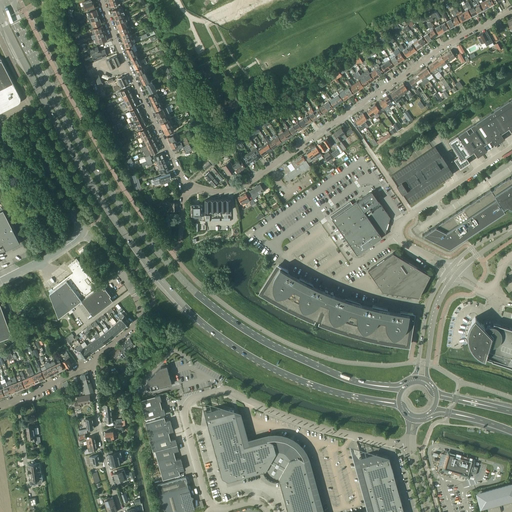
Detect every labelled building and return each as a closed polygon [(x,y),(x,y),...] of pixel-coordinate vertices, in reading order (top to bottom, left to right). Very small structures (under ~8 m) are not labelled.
[(95,8),(93,2),(92,2),(91,0),(87,0),(85,1),(84,0),(69,0),(64,3),(65,6),(79,1),(80,3),(82,2),(85,11),(95,8)] [(482,10),(479,3),(478,2),(479,2),(477,0),(473,0),(474,1),(471,2),(473,6),(478,13),(480,12),(480,11),(482,10)] [(489,7),(485,0),(484,0),(482,1),(481,0),(480,0),(479,0),(477,0),(479,2),(479,1),(484,9),(485,9),(486,9),(487,8),(487,7),(489,7)] [(455,13),(459,12),(457,8),(453,10),(450,4),(448,5),(452,11),(451,12),(453,15),(456,14),(455,13)] [(478,13),(473,6),(469,9),(472,16),(475,14),(476,14),(478,13)] [(153,25),(150,15),(149,16),(146,7),(143,8),(145,12),(147,17),(145,17),(147,22),(149,21),(150,26),(153,25)] [(467,9),(462,12),(466,19),(468,18),(469,18),(470,17),(471,16),(467,9)] [(435,16),(432,10),(427,12),(428,14),(426,15),(428,19),(435,16)] [(125,16),(124,14),(124,13),(123,11),(114,15),(114,16),(114,17),(115,19),(115,20),(125,16)] [(462,12),(457,15),(461,22),(462,21),(463,21),(464,20),(465,20),(466,19),(462,12)] [(455,26),(451,18),(448,20),(445,13),(442,15),(445,21),(446,21),(450,28),(452,27),(453,27),(455,26)] [(456,15),(451,18),(455,26),(457,25),(457,24),(460,22),(456,15)] [(127,20),(126,18),(125,19),(125,16),(115,20),(115,21),(116,23),(117,24),(127,20)] [(101,23),(101,22),(101,21),(100,19),(92,21),(90,22),(91,25),(92,27),(101,23)] [(127,20),(117,24),(118,26),(117,26),(118,28),(119,28),(119,29),(126,26),(126,23),(128,22),(127,20)] [(437,35),(433,29),(434,28),(430,22),(429,23),(429,24),(429,25),(428,25),(430,28),(427,30),(428,32),(433,39),(435,37),(437,35)] [(445,22),(439,24),(444,32),(446,31),(446,30),(448,29),(445,22)] [(410,30),(406,24),(401,27),(404,32),(407,30),(408,31),(410,30)] [(434,27),(438,34),(439,35),(441,34),(441,33),(442,33),(444,32),(439,24),(434,27)] [(104,30),(104,29),(103,28),(103,27),(102,25),(92,29),(94,34),(104,30)] [(130,30),(121,33),(121,35),(122,38),(130,35),(129,32),(131,32),(130,30)] [(492,42),(486,31),(480,35),(480,34),(478,35),(478,36),(477,36),(483,47),(487,45),(488,45),(488,44),(492,42)] [(431,40),(433,39),(428,32),(423,35),(428,42),(430,40),(431,40)] [(106,35),(98,38),(99,40),(97,41),(97,43),(107,40),(107,38),(107,37),(106,36),(106,35)] [(427,43),(422,36),(417,39),(422,46),(424,45),(424,44),(427,43)] [(422,46),(417,39),(415,37),(412,39),(413,40),(414,42),(413,43),(417,49),(420,47),(420,48),(422,46)] [(134,39),(124,43),(125,44),(124,44),(125,47),(126,47),(126,48),(134,44),(133,41),(135,41),(134,39)] [(495,44),(497,50),(498,50),(503,47),(500,41),(495,44)] [(412,54),(407,47),(404,49),(401,44),(398,47),(403,53),(404,52),(407,56),(409,55),(410,55),(412,54)] [(412,44),(407,47),(412,54),(414,52),(416,50),(412,44)] [(132,46),(125,49),(126,52),(126,54),(127,54),(134,51),(132,46)] [(400,52),(395,55),(400,62),(402,60),(404,58),(401,54),(403,53),(398,47),(397,48),(400,52)] [(105,49),(99,51),(92,54),(94,60),(101,57),(105,56),(107,55),(105,49)] [(448,51),(446,53),(450,60),(455,56),(451,50),(449,51),(448,51)] [(134,51),(127,54),(127,55),(128,57),(129,57),(130,59),(137,56),(134,51)] [(393,53),(389,56),(395,65),(397,63),(397,64),(400,62),(395,55),(393,53)] [(446,53),(441,56),(446,63),(450,60),(446,53)] [(120,65),(117,56),(106,60),(110,69),(120,65)] [(139,61),(137,56),(130,59),(131,61),(130,62),(131,64),(132,64),(139,61)] [(441,56),(437,59),(442,66),(446,63),(441,56)] [(0,112),(18,103),(17,101),(18,101),(19,99),(18,98),(20,97),(1,60),(1,59),(0,59),(0,58),(0,112)] [(365,66),(370,63),(367,59),(362,61),(363,62),(361,63),(364,68),(365,66)] [(389,59),(385,62),(390,69),(392,67),(394,65),(389,59)] [(437,59),(432,63),(437,69),(442,66),(437,59)] [(210,60),(198,66),(202,74),(203,73),(205,78),(216,72),(210,60)] [(139,61),(132,64),(132,65),(133,67),(134,69),(142,66),(139,61)] [(385,62),(380,65),(385,72),(387,70),(387,71),(390,69),(385,62)] [(384,72),(379,66),(378,63),(373,67),(375,69),(379,76),(382,74),(384,72)] [(438,71),(437,69),(432,63),(430,64),(430,65),(428,66),(430,69),(428,70),(431,74),(433,72),(434,74),(438,71)] [(142,67),(135,70),(136,72),(136,73),(136,74),(137,75),(145,72),(142,67)] [(431,74),(428,70),(427,68),(425,69),(424,69),(422,70),(426,77),(431,74)] [(375,69),(370,72),(374,79),(376,77),(377,78),(379,76),(375,69)] [(374,79),(369,73),(370,73),(367,70),(363,73),(364,76),(369,83),(372,81),(371,81),(374,79)] [(419,72),(419,73),(418,74),(422,80),(426,77),(422,70),(419,72)] [(145,72),(137,75),(137,76),(138,78),(139,78),(140,80),(147,76),(145,72)] [(369,83),(364,76),(363,73),(360,75),(358,72),(355,74),(358,78),(359,78),(360,79),(364,86),(366,84),(367,85),(369,83)] [(363,86),(358,78),(355,74),(355,73),(352,74),(357,81),(354,83),(359,90),(362,88),(362,87),(363,86)] [(100,74),(94,76),(97,84),(103,82),(100,74)] [(415,75),(413,77),(417,83),(420,81),(423,86),(425,85),(422,80),(418,74),(416,75),(415,75)] [(123,88),(123,87),(128,84),(124,76),(119,78),(122,85),(118,87),(117,86),(113,87),(115,92),(123,88)] [(147,76),(140,80),(141,82),(140,83),(141,84),(142,84),(142,85),(149,81),(147,76)] [(413,77),(410,79),(408,81),(413,87),(417,83),(413,77)] [(359,90),(354,83),(351,85),(348,80),(346,81),(346,80),(343,82),(346,86),(349,84),(355,92),(357,91),(359,90)] [(152,81),(145,85),(150,93),(156,89),(152,81)] [(401,85),(399,87),(403,93),(408,90),(404,84),(402,85),(401,85)] [(117,98),(121,96),(130,92),(130,90),(129,88),(128,88),(128,87),(118,92),(120,95),(117,97),(117,98)] [(349,97),(344,90),(342,87),(337,91),(339,93),(344,100),(346,98),(346,99),(349,97)] [(349,87),(344,90),(349,97),(351,95),(353,93),(349,87)] [(403,93),(399,87),(394,90),(399,97),(403,93)] [(400,99),(399,97),(394,90),(392,92),(392,93),(390,94),(396,102),(400,99)] [(343,100),(339,94),(337,91),(332,94),(334,97),(339,104),(341,102),(343,100)] [(133,96),(132,96),(132,95),(132,94),(131,93),(130,92),(121,96),(121,97),(119,98),(118,99),(119,101),(121,101),(123,100),(122,99),(124,98),(125,100),(133,96)] [(157,98),(160,97),(157,92),(148,96),(149,99),(149,101),(150,101),(157,98)] [(437,92),(433,95),(438,103),(442,100),(437,92)] [(391,101),(388,97),(387,95),(383,98),(387,104),(389,107),(391,106),(395,103),(393,100),(391,101)] [(123,106),(135,101),(134,99),(133,97),(133,96),(125,100),(126,103),(120,106),(121,107),(123,106)] [(236,96),(226,101),(225,99),(217,103),(220,108),(219,109),(223,118),(229,115),(231,114),(229,109),(240,104),(236,96)] [(153,106),(162,102),(160,97),(157,98),(150,101),(150,102),(151,104),(152,104),(153,106)] [(336,105),(339,104),(334,97),(329,100),(334,107),(336,105)] [(387,104),(383,98),(378,101),(379,103),(378,104),(381,109),(382,111),(384,109),(385,110),(389,107),(387,104)] [(511,103),(510,100),(501,106),(511,122),(511,103)] [(137,105),(137,104),(136,103),(135,102),(135,101),(123,106),(121,107),(122,110),(128,107),(129,109),(137,105)] [(323,114),(318,108),(317,106),(314,101),(312,102),(315,107),(316,109),(314,111),(318,117),(323,114)] [(328,101),(324,104),(328,110),(333,107),(328,101)] [(162,108),(161,105),(163,104),(162,102),(153,106),(154,108),(153,109),(154,111),(155,111),(162,108)] [(323,114),(328,110),(324,104),(319,107),(323,114)] [(381,109),(378,104),(376,105),(375,104),(371,107),(377,116),(379,114),(377,112),(381,109)] [(165,114),(172,111),(171,108),(170,108),(169,105),(155,112),(158,118),(165,114)] [(511,132),(511,122),(501,106),(492,112),(505,131),(509,128),(511,132)] [(140,112),(139,110),(139,109),(139,108),(138,108),(138,107),(128,112),(130,115),(131,116),(140,112)] [(377,116),(371,107),(366,110),(365,111),(369,118),(371,116),(373,119),(377,116)] [(318,117),(314,111),(313,111),(311,109),(308,112),(309,114),(313,121),(318,117)] [(369,118),(365,111),(363,113),(358,116),(363,122),(367,127),(369,126),(366,123),(364,121),(369,118)] [(142,116),(142,115),(141,113),(140,112),(131,116),(132,119),(134,118),(135,120),(142,116)] [(501,134),(505,131),(492,112),(484,118),(500,142),(504,139),(501,134)] [(165,114),(158,118),(160,123),(168,119),(165,114)] [(308,115),(303,118),(308,124),(312,121),(308,115)] [(135,125),(144,121),(144,119),(144,118),(143,117),(142,117),(142,116),(135,120),(133,121),(135,125)] [(363,122),(358,116),(354,119),(358,125),(361,123),(363,126),(362,126),(364,130),(367,128),(367,127),(363,122)] [(303,128),(308,124),(303,118),(299,121),(303,128)] [(495,145),(500,142),(484,118),(475,123),(488,143),(492,140),(495,145)] [(171,119),(160,124),(163,129),(171,125),(170,122),(172,121),(171,119)] [(147,125),(146,125),(147,124),(146,122),(145,122),(144,121),(135,125),(132,127),(132,129),(136,127),(137,130),(147,125)] [(302,128),(298,122),(293,125),(297,131),(302,128)] [(483,145),(488,143),(475,123),(470,127),(474,132),(470,134),(466,129),(482,153),(487,150),(483,145)] [(171,125),(163,129),(165,134),(174,130),(171,125)] [(293,135),(297,131),(293,125),(288,128),(293,135)] [(150,132),(149,130),(149,128),(148,128),(148,127),(139,132),(140,134),(141,137),(150,132)] [(341,128),(333,133),(339,141),(342,139),(340,136),(345,133),(341,128)] [(288,129),(283,132),(287,138),(292,135),(288,129)] [(477,157),(482,153),(466,129),(457,135),(470,154),(474,152),(477,157)] [(283,132),(282,130),(278,133),(279,135),(278,135),(283,141),(287,138),(283,132)] [(143,141),(152,136),(152,135),(151,134),(151,133),(150,132),(141,137),(143,141)] [(178,138),(175,132),(173,133),(170,135),(167,137),(168,139),(168,140),(169,142),(176,139),(178,138)] [(325,138),(322,140),(327,147),(336,141),(332,134),(331,135),(328,137),(327,137),(325,138)] [(466,157),(470,154),(457,135),(448,141),(458,156),(454,159),(460,168),(469,162),(466,157)] [(145,146),(154,141),(154,139),(153,137),(152,137),(152,136),(143,141),(145,146)] [(176,139),(169,142),(173,150),(174,150),(180,147),(182,146),(186,153),(192,150),(186,136),(183,138),(183,139),(181,140),(181,141),(177,143),(176,139)] [(278,136),(273,139),(277,145),(282,142),(278,136)] [(272,148),(277,145),(273,139),(268,142),(272,148)] [(317,144),(322,151),(327,147),(322,140),(319,142),(319,143),(317,144)] [(339,143),(340,145),(343,150),(347,147),(344,143),(342,140),(339,143)] [(157,145),(156,145),(156,144),(156,143),(155,142),(154,141),(145,146),(143,147),(144,149),(146,148),(147,150),(157,145)] [(267,143),(263,146),(267,152),(272,149),(267,143)] [(155,152),(159,150),(158,148),(158,146),(157,146),(157,145),(147,150),(148,153),(146,154),(147,156),(149,155),(150,154),(155,152)] [(315,145),(311,149),(315,155),(320,152),(315,145)] [(262,155),(267,152),(263,146),(258,149),(262,155)] [(398,187),(401,191),(402,194),(403,193),(402,193),(403,193),(409,203),(442,180),(444,183),(445,183),(440,175),(446,172),(451,179),(449,176),(453,173),(447,163),(447,164),(447,163),(446,161),(443,157),(441,155),(435,146),(391,175),(397,185),(396,185),(398,187)] [(256,148),(248,153),(254,161),(259,158),(258,156),(260,154),(258,151),(256,149),(256,148)] [(303,155),(308,162),(316,157),(315,155),(311,149),(306,152),(307,153),(303,155)] [(248,152),(243,156),(244,158),(249,165),(254,161),(248,153),(248,152)] [(216,163),(213,159),(214,158),(211,154),(205,158),(209,160),(213,165),(216,163)] [(301,162),(305,160),(302,155),(291,163),(295,168),(298,166),(302,163),(301,162)] [(145,158),(139,160),(140,163),(141,163),(143,166),(148,164),(145,158)] [(222,166),(228,175),(235,169),(237,172),(242,169),(243,169),(245,168),(245,167),(240,159),(232,165),(230,160),(222,166)] [(302,171),(302,172),(310,167),(310,166),(305,160),(301,162),(302,163),(298,166),(302,171)] [(295,168),(284,176),(288,181),(290,179),(290,180),(302,171),(298,166),(295,168)] [(209,181),(219,173),(214,167),(205,175),(209,181)] [(155,184),(171,179),(170,173),(154,179),(151,179),(151,180),(152,184),(153,184),(155,184)] [(219,173),(209,181),(214,186),(223,179),(219,173)] [(137,174),(130,176),(134,190),(141,188),(137,174)] [(498,215),(504,211),(505,211),(504,208),(508,206),(510,207),(511,207),(511,174),(511,175),(511,176),(510,178),(509,177),(506,179),(505,179),(505,180),(504,181),(504,180),(503,181),(500,183),(499,183),(499,184),(498,185),(498,184),(497,185),(494,187),(494,188),(491,190),(490,188),(489,189),(490,190),(484,193),(483,194),(482,195),(481,195),(479,196),(478,197),(477,198),(476,198),(476,199),(470,203),(470,202),(469,203),(463,207),(462,207),(462,208),(461,209),(461,208),(460,209),(458,210),(457,211),(458,211),(456,212),(456,211),(455,212),(450,216),(449,216),(448,217),(449,217),(443,221),(442,221),(441,221),(442,222),(440,222),(439,223),(440,223),(438,224),(437,224),(437,225),(436,226),(436,225),(435,226),(429,230),(422,234),(425,236),(431,241),(433,239),(435,241),(435,240),(449,247),(450,248),(450,247),(456,243),(457,243),(457,242),(463,238),(463,239),(464,238),(470,234),(471,234),(471,233),(476,229),(477,230),(478,229),(483,225),(484,225),(485,224),(484,224),(490,220),(491,221),(492,220),(491,219),(497,216),(498,215)] [(257,185),(254,186),(259,194),(265,190),(263,188),(266,187),(263,182),(260,184),(260,183),(257,185)] [(251,193),(250,194),(253,199),(252,199),(253,199),(255,198),(254,197),(259,194),(254,186),(252,188),(250,190),(251,193)] [(339,214),(332,218),(353,247),(352,248),(355,252),(355,251),(357,253),(381,236),(385,234),(387,228),(389,223),(388,223),(390,217),(372,191),(339,214)] [(242,205),(249,201),(245,193),(238,197),(242,205)] [(178,201),(172,201),(172,200),(168,200),(168,206),(166,206),(166,208),(168,208),(168,211),(178,211),(178,201)] [(0,245),(2,244),(4,243),(7,248),(10,246),(10,248),(20,243),(15,234),(15,233),(3,210),(0,211),(0,245)] [(430,274),(407,260),(393,252),(368,270),(383,291),(419,297),(430,274)] [(81,300),(98,286),(77,258),(68,264),(74,273),(74,274),(72,273),(70,276),(68,275),(66,279),(64,278),(63,282),(61,283),(59,282),(53,287),(53,289),(49,292),(58,317),(81,300)] [(400,312),(396,311),(387,309),(387,308),(372,305),(372,306),(368,305),(360,303),(360,302),(345,297),(345,298),(333,294),(333,292),(331,291),(330,292),(327,291),(328,290),(325,289),(325,290),(321,289),(317,287),(313,285),(313,284),(307,281),(299,277),(299,278),(295,276),(291,274),(288,272),(288,271),(278,265),(261,292),(273,299),(284,306),(290,309),(296,312),(303,315),(307,317),(311,318),(315,320),(317,320),(319,321),(319,322),(323,323),(331,326),(347,332),(362,336),(378,339),(393,342),(408,345),(413,312),(400,310),(400,312)] [(87,308),(108,292),(105,288),(104,289),(101,285),(98,286),(81,300),(87,308)] [(93,316),(113,300),(110,296),(111,295),(108,292),(87,308),(93,316)] [(0,340),(12,336),(5,317),(0,304),(0,340)] [(126,325),(130,322),(124,315),(120,319),(126,325)] [(467,332),(467,336),(468,341),(469,345),(469,344),(469,345),(470,346),(471,348),(474,351),(477,354),(481,356),(480,356),(484,358),(485,358),(485,357),(491,359),(491,360),(506,365),(511,366),(511,328),(511,327),(509,327),(509,328),(503,326),(503,325),(501,324),(501,325),(493,322),(493,324),(490,324),(488,325),(486,325),(484,327),(480,322),(475,317),(471,321),(469,324),(468,328),(467,332)] [(126,325),(120,319),(116,322),(122,329),(126,325)] [(118,332),(122,329),(116,322),(112,325),(118,332)] [(114,335),(118,332),(112,325),(108,329),(114,335)] [(110,339),(114,335),(108,329),(104,332),(110,339)] [(105,343),(110,339),(104,332),(100,336),(105,343)] [(100,346),(105,343),(100,336),(95,339),(100,346)] [(96,349),(100,346),(95,339),(91,341),(96,349)] [(92,352),(96,349),(91,341),(87,344),(92,352)] [(120,345),(119,346),(124,352),(126,355),(129,352),(127,349),(123,343),(120,345)] [(88,355),(92,352),(87,344),(83,347),(88,355)] [(84,358),(88,355),(83,347),(79,350),(84,358)] [(118,347),(108,354),(111,357),(113,356),(115,358),(119,355),(122,359),(126,356),(124,353),(123,353),(122,352),(121,350),(118,347)] [(73,362),(66,351),(62,353),(64,357),(65,359),(62,361),(66,368),(71,365),(71,364),(73,362)] [(64,369),(59,359),(58,357),(56,358),(57,360),(57,361),(58,363),(56,364),(59,371),(60,371),(62,370),(63,369),(64,369)] [(51,361),(49,362),(50,364),(55,373),(56,373),(56,372),(57,373),(59,372),(59,371),(56,364),(53,365),(51,361)] [(50,364),(45,366),(47,369),(50,375),(51,375),(53,374),(54,374),(55,373),(50,364)] [(40,380),(37,373),(34,374),(30,365),(28,366),(29,369),(31,372),(35,382),(36,382),(37,382),(39,381),(40,380)] [(151,389),(167,385),(166,383),(171,382),(171,384),(172,383),(171,381),(173,380),(172,377),(170,377),(170,375),(168,369),(167,365),(160,367),(149,379),(148,379),(148,380),(147,381),(147,382),(148,385),(148,384),(150,384),(151,389)] [(50,375),(47,369),(45,370),(44,367),(41,368),(46,378),(47,377),(48,377),(50,376),(50,375)] [(31,385),(27,377),(25,378),(24,376),(22,371),(19,372),(26,387),(27,386),(28,386),(30,385),(31,385)] [(81,380),(89,377),(88,373),(81,375),(80,376),(77,377),(78,381),(81,380)] [(25,387),(20,375),(18,376),(16,377),(18,381),(17,382),(20,389),(21,389),(23,388),(25,387)] [(15,377),(10,379),(11,381),(15,391),(16,391),(16,390),(17,391),(19,390),(19,389),(20,389),(17,382),(15,377)] [(11,393),(8,385),(6,386),(3,381),(1,382),(6,395),(7,394),(8,394),(10,394),(10,393),(11,393)] [(89,394),(78,396),(78,401),(74,401),(76,408),(80,408),(80,404),(91,402),(89,394)] [(145,419),(159,415),(165,414),(163,408),(162,408),(160,400),(161,400),(160,394),(140,400),(145,419)] [(244,446),(234,411),(204,411),(222,477),(228,481),(261,472),(265,470),(276,453),(275,451),(273,443),(267,440),(244,446)] [(148,431),(172,425),(170,419),(165,420),(164,416),(145,422),(148,431)] [(92,418),(85,419),(87,429),(94,428),(92,418)] [(33,428),(33,425),(26,426),(28,438),(33,438),(33,441),(36,440),(40,439),(39,436),(36,437),(34,427),(33,428)] [(150,441),(169,436),(168,432),(173,431),(172,425),(148,431),(150,441)] [(106,442),(112,441),(112,437),(114,437),(113,430),(105,432),(105,433),(105,435),(106,442)] [(87,444),(95,442),(94,435),(89,436),(89,438),(86,439),(87,444)] [(153,451),(177,444),(175,438),(171,440),(169,436),(150,441),(153,451)] [(95,442),(87,444),(88,449),(91,448),(91,450),(97,449),(95,442)] [(157,460),(175,455),(174,451),(179,450),(177,444),(153,451),(155,450),(157,460)] [(118,451),(108,454),(109,459),(119,457),(118,451)] [(289,460),(288,459),(283,453),(276,451),(275,451),(276,453),(265,470),(261,472),(264,477),(270,481),(278,481),(279,480),(279,478),(289,460)] [(442,453),(438,465),(443,466),(443,467),(444,467),(443,469),(449,470),(448,471),(455,473),(456,472),(468,476),(469,473),(475,475),(478,467),(474,466),(475,461),(473,460),(448,453),(448,455),(446,454),(442,453)] [(100,463),(98,455),(89,456),(90,461),(92,461),(93,464),(100,463)] [(160,469),(182,463),(181,458),(176,459),(175,455),(157,460),(160,469)] [(119,457),(109,459),(111,465),(123,462),(122,456),(119,457)] [(403,511),(389,457),(359,458),(364,478),(367,481),(365,482),(373,511),(403,511)] [(317,511),(304,461),(298,458),(289,460),(279,478),(279,480),(287,511),(317,511)] [(37,463),(34,461),(32,461),(30,464),(27,464),(29,477),(28,477),(29,481),(30,480),(30,484),(42,482),(42,479),(43,478),(42,475),(41,475),(39,462),(37,463)] [(182,463),(160,469),(163,479),(180,474),(179,470),(184,469),(182,463)] [(123,474),(115,477),(116,481),(117,484),(121,482),(120,480),(124,479),(123,474)] [(160,493),(188,486),(187,481),(186,476),(157,484),(160,493)] [(511,484),(480,493),(480,495),(478,496),(479,499),(478,499),(479,502),(480,501),(481,505),(483,504),(483,506),(511,498),(511,484)] [(188,486),(160,493),(165,511),(182,511),(194,509),(194,508),(192,499),(194,496),(191,495),(189,490),(188,486)] [(107,507),(115,504),(112,497),(108,498),(108,497),(104,499),(106,505),(107,507)]
